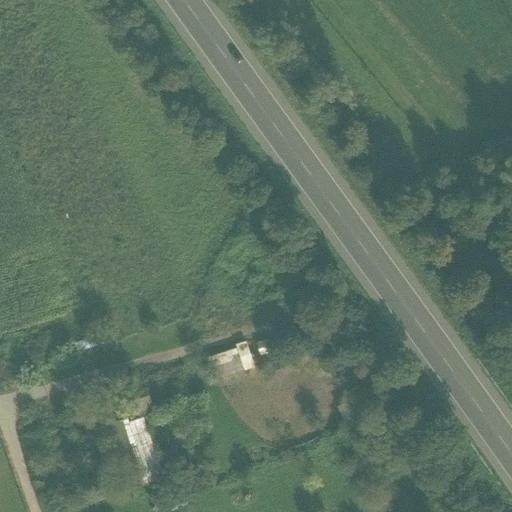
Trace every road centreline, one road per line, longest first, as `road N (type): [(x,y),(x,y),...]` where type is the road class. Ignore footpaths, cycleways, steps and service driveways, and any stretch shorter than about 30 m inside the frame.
road 1 (primary): [(511,459),(185,0)]
road 2 (residential): [(0,392),(261,327)]
road 3 (track): [(333,0),(481,183),(511,192)]
